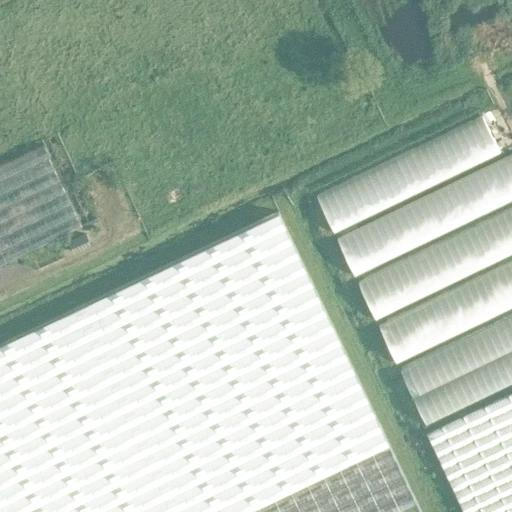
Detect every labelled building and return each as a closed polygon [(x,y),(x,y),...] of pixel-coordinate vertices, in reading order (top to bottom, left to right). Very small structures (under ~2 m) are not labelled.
[(0,260),(20,251),(85,220),(46,138),(0,159),(0,260)] [(0,331),(0,511),(427,511),(281,205),(122,281),(116,284),(113,278),(0,331)] [(70,233),(75,243),(91,235),(87,225),(70,233)] [(511,305),(401,351),(422,401),(511,364),(511,305)] [(511,511),(511,387),(429,426),(469,511),(511,511)]
